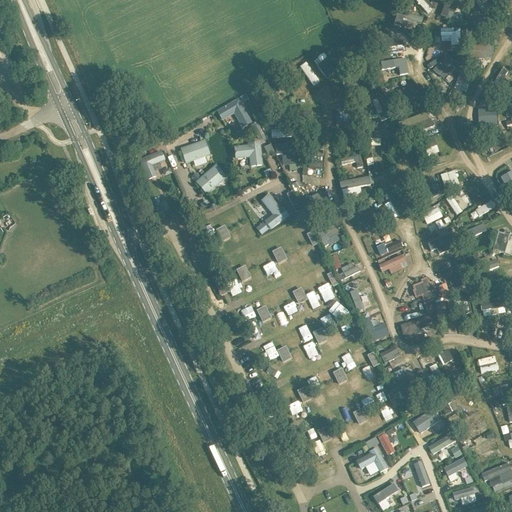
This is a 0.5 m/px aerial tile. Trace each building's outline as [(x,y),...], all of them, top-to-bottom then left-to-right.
[(429,0),(416,0),(416,1),(427,14),(435,7),(429,0)] [(452,20),(458,6),(446,1),(440,15),(452,20)] [(402,25),(418,30),(422,17),(406,12),(402,25)] [(487,27),(486,17),(470,19),(471,29),(487,27)] [(461,27),(441,28),(441,42),(451,42),(451,45),(461,45),(461,27)] [(448,54),(432,69),(442,79),(458,65),(448,54)] [(327,56),(317,62),(326,78),(337,72),(327,56)] [(388,59),(388,75),(408,75),(407,59),(388,59)] [(429,65),(433,69),(439,63),(435,59),(429,65)] [(466,92),(470,79),(459,75),(454,88),(466,92)] [(317,84),(297,87),(298,95),(318,92),(317,84)] [(240,99),(217,110),(222,120),(235,114),(242,128),(251,123),(240,99)] [(264,112),(258,99),(252,101),(258,114),(264,112)] [(377,114),(383,112),(378,99),(372,101),(377,114)] [(336,122),(346,123),(347,105),(337,104),(336,122)] [(477,109),(477,124),(496,124),(497,109),(477,109)] [(441,123),(426,129),(428,137),(444,131),(441,123)] [(389,154),(388,130),(371,130),(371,146),(381,145),(381,154),(389,154)] [(207,162),(205,157),(211,155),(205,140),(180,149),(186,164),(194,161),(196,167),(207,162)] [(266,154),(282,153),(283,166),(296,165),(294,143),(265,145),(266,154)] [(260,164),(257,144),(231,148),(232,160),(247,158),(248,166),(260,164)] [(425,149),(428,156),(439,152),(436,145),(425,149)] [(151,180),(158,177),(153,165),(165,160),(161,150),(142,157),(151,180)] [(348,168),(362,167),(361,156),(341,157),(341,166),(348,165),(348,168)] [(207,195),(227,177),(216,164),(196,181),(207,195)] [(454,170),(440,175),(445,190),(460,184),(454,170)] [(511,171),(502,175),(510,197),(511,196),(511,171)] [(191,177),(195,181),(200,178),(196,173),(191,177)] [(360,185),(370,183),(369,176),(340,183),(343,198),(362,193),(360,185)] [(397,189),(387,193),(390,202),(386,204),(391,219),(406,213),(397,189)] [(312,198),(298,202),(294,191),(288,193),(295,213),(315,206),(312,198)] [(272,193),(262,199),(272,216),(265,220),(270,229),(288,218),(272,193)] [(458,196),(448,204),(457,215),(467,207),(458,196)] [(210,206),(207,201),(200,204),(203,210),(210,206)] [(492,201),(470,212),(473,219),(495,208),(492,201)] [(169,210),(166,202),(159,205),(162,212),(169,210)] [(421,212),(427,224),(442,217),(437,205),(421,212)] [(359,219),(366,230),(382,219),(375,208),(359,219)] [(441,219),(428,225),(431,233),(444,227),(441,219)] [(269,230),(263,223),(256,229),(261,236),(269,230)] [(223,226),(214,231),(219,241),(228,237),(223,226)] [(333,226),(319,232),(325,247),(339,241),(333,226)] [(311,231),(305,234),(311,245),(317,242),(311,231)] [(504,233),(499,231),(493,250),(511,255),(511,253),(511,233),(505,232),(504,233)] [(434,257),(458,246),(452,233),(428,243),(434,257)] [(385,245),(389,254),(403,247),(400,239),(385,245)] [(278,248),(270,252),(275,262),(283,258),(278,248)] [(338,255),(331,257),(334,270),(341,268),(338,255)] [(389,269),(391,274),(408,266),(403,255),(379,265),(382,272),(389,269)] [(443,272),(445,280),(465,273),(460,257),(453,260),(455,268),(443,272)] [(354,262),(339,269),(343,279),(359,272),(354,262)] [(243,266),(235,270),(240,281),(249,277),(243,266)] [(331,272),(326,275),(331,286),(337,283),(331,272)] [(222,277),(213,281),(220,295),(225,293),(228,291),(222,277)] [(412,283),(416,298),(422,296),(424,304),(436,300),(433,291),(434,290),(431,278),(412,283)] [(438,286),(442,298),(450,295),(446,283),(438,286)] [(299,289),(290,293),(295,304),(304,299),(299,289)] [(484,309),(484,315),(499,314),(499,308),(506,307),(505,299),(488,300),(489,309),(484,309)] [(435,304),(438,319),(448,317),(444,302),(435,304)] [(428,314),(436,311),(433,304),(425,307),(428,314)] [(263,307),(254,311),(259,321),(268,317),(263,307)] [(351,312),(345,315),(350,327),(356,324),(351,312)] [(421,328),(432,326),(431,318),(401,323),(404,338),(422,335),(421,328)] [(385,321),(367,325),(371,341),(389,336),(385,321)] [(319,329),(311,333),(316,344),(324,339),(319,329)] [(384,363),(400,357),(396,346),(380,352),(384,363)] [(283,347),(274,351),(279,362),(288,358),(283,347)] [(449,351),(438,355),(443,365),(453,360),(449,351)] [(372,352),(366,355),(372,367),(378,364),(372,352)] [(479,359),(480,373),(498,370),(496,357),(479,359)] [(430,367),(437,383),(444,380),(436,364),(430,367)] [(404,368),(391,374),(403,398),(415,392),(404,368)] [(339,369),(330,373),(336,384),(344,379),(339,369)] [(511,395),(508,384),(498,387),(504,405),(511,402),(511,395)] [(305,387),(296,391),(301,402),(310,397),(305,387)] [(392,393),(386,396),(392,408),(398,405),(392,393)] [(360,409),(351,413),(356,424),(365,420),(360,409)] [(431,410),(412,422),(420,434),(439,421),(431,410)] [(324,427),(316,432),(321,442),(330,438),(324,427)] [(387,456),(395,453),(386,432),(378,436),(387,456)] [(484,446),(496,442),(492,432),(481,436),(484,446)] [(428,447),(433,455),(455,442),(450,434),(428,447)] [(366,442),(369,449),(379,444),(376,437),(366,442)] [(481,437),(474,439),(476,446),(482,444),(481,437)] [(452,449),(454,458),(462,456),(460,447),(452,449)] [(480,467),(499,458),(493,447),(475,456),(480,467)] [(379,449),(356,459),(360,470),(375,463),(380,473),(388,469),(379,449)] [(443,468),(448,476),(468,467),(464,458),(443,468)] [(414,464),(421,487),(430,485),(423,462),(414,464)] [(495,493),(511,486),(511,468),(510,463),(482,474),(485,481),(489,479),(495,493)] [(386,499),(398,491),(394,484),(373,496),(382,511),(390,507),(386,499)] [(455,500),(461,499),(463,505),(477,501),(473,487),(453,493),(455,500)]
